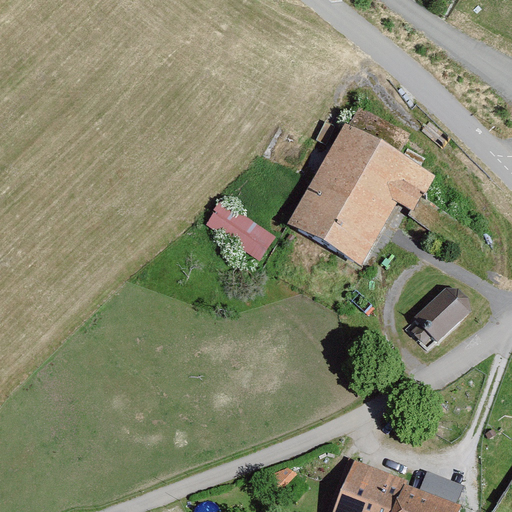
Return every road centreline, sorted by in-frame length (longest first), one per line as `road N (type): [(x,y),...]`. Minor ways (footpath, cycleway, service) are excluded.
road 1 (residential): [(124,511),(354,419),(511,324)]
road 2 (track): [(509,326),(465,458),(413,466),(374,446),(354,419)]
road 3 (unclassified): [(511,170),(311,0)]
road 4 (residential): [(511,82),(398,0)]
